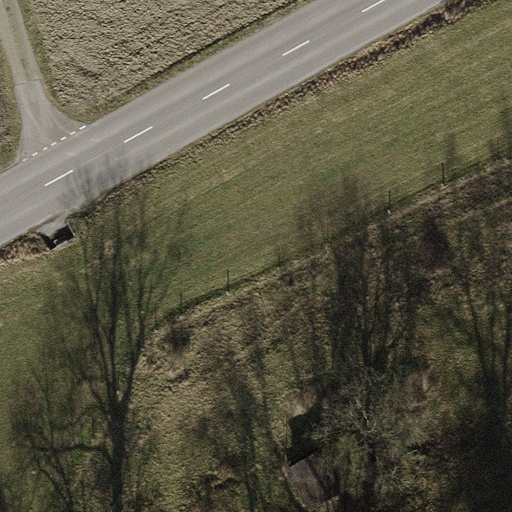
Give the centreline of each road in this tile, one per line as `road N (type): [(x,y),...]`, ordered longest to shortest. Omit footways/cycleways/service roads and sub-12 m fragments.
road 1 (tertiary): [(0,211),(387,0)]
road 2 (track): [(55,181),(8,0)]
